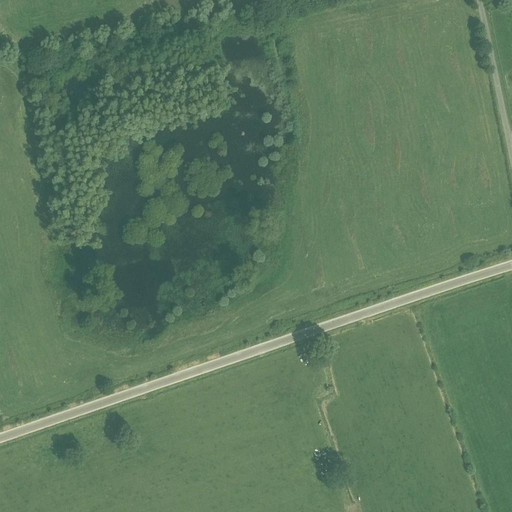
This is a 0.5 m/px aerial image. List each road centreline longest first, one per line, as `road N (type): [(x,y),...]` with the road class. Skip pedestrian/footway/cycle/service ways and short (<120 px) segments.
road 1 (unclassified): [(0,439),(511,265)]
road 2 (unclassified): [(511,156),(478,0)]
